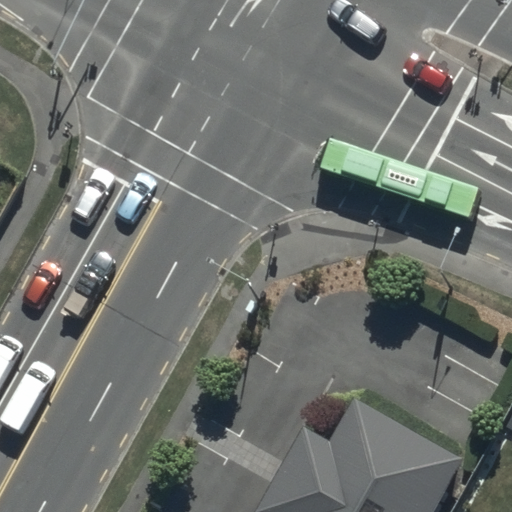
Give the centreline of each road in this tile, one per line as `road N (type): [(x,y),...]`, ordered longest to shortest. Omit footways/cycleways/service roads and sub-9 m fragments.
road 1 (secondary): [(236,70),(0,492)]
road 2 (secondary): [(511,205),(236,70)]
road 3 (secondary): [(236,70),(111,0)]
